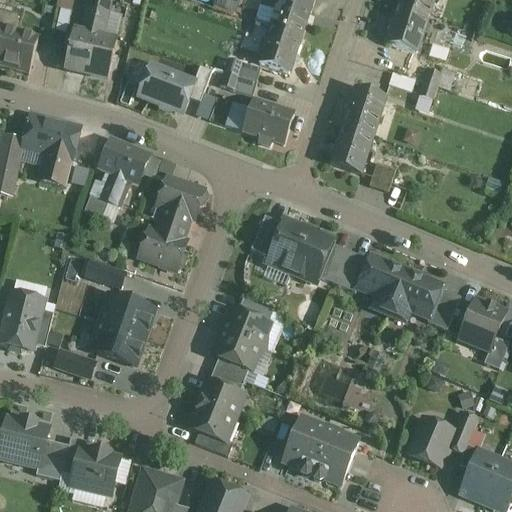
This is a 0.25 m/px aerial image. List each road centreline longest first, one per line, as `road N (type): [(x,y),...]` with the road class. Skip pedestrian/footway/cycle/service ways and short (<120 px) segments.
road 1 (residential): [(148,422),(239,173)]
road 2 (residential): [(239,173),(0,95)]
road 3 (residential): [(293,194),(511,282)]
road 4 (residential): [(334,511),(187,451),(148,422)]
road 5 (residential): [(357,0),(293,194)]
road 6 (residential): [(0,379),(148,422)]
